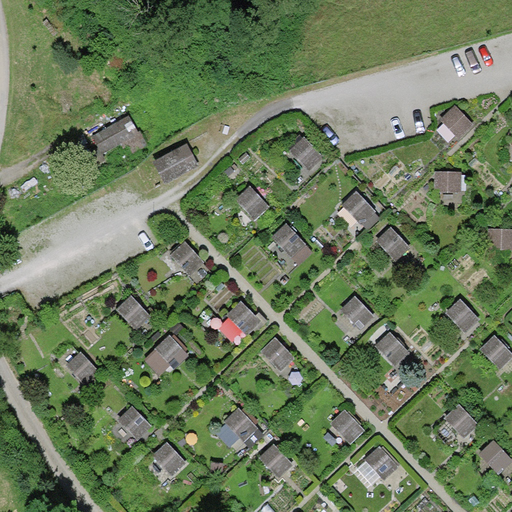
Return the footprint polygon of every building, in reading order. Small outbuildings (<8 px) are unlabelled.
[(454,105),(439,121),(457,138),(472,123),(454,105)] [(303,136),(289,150),(308,171),(323,157),(303,136)] [(463,172),(434,172),(434,192),(463,192),(463,172)] [(249,186),(235,201),(256,221),(269,207),(249,186)] [(356,191),(341,205),(367,231),(381,216),(356,191)] [(286,224),(271,238),(299,267),(314,253),(286,224)] [(389,228),(376,242),(400,265),(413,251),(389,228)] [(511,229),(488,229),(488,251),(511,250),(511,229)] [(185,242),(170,255),(188,275),(203,262),(185,242)] [(132,295),(115,310),(134,332),(151,316),(132,295)] [(357,297),(342,310),(360,331),(375,317),(357,297)] [(460,299),(446,313),(465,332),(479,318),(460,299)] [(259,320),(240,302),(226,316),(246,334),(259,320)] [(391,331),(374,346),(393,368),(410,353),(391,331)] [(511,352),(496,335),(480,349),(499,369),(511,356),(511,352)] [(187,356),(169,336),(143,358),(157,374),(169,365),(173,369),(187,356)] [(274,336),(259,352),(281,373),(296,357),(274,336)] [(80,351),(65,366),(84,385),(99,370),(80,351)] [(459,405),(444,419),(462,437),(477,423),(459,405)] [(130,406),(117,420),(137,439),(150,426),(130,406)] [(239,408),(224,422),(248,449),(263,436),(239,408)] [(345,410),(330,424),(349,444),(364,430),(345,410)] [(167,442),(152,457),(171,477),(186,463),(167,442)] [(511,459),(495,442),(481,455),(499,474),(511,461),(511,459)] [(272,444),(259,457),(279,478),(292,464),(272,444)] [(381,446),(364,459),(382,481),(399,467),(381,446)] [(211,464),(210,474),(222,474),(222,465),(211,464)]
